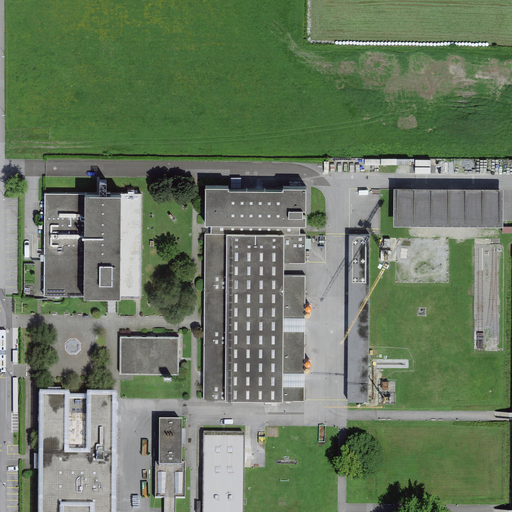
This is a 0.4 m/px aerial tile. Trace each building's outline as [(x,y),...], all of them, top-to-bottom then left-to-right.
[(305,183),(204,182),(203,399),(302,402),(305,183)] [(508,194),(397,191),(396,233),(506,237),(508,194)] [(83,297),(83,301),(120,301),(120,299),(140,299),(140,195),(120,195),(120,198),(84,198),(84,194),(44,194),(44,297),(83,297)] [(356,308),(370,307),(369,233),(351,233),(352,331),(366,331),(366,339),(352,339),(352,354),(354,354),(354,363),(371,362),(370,322),(356,323),(356,308)] [(179,338),(120,337),(119,374),(178,375),(179,338)] [(370,399),(371,383),(350,383),(350,399),(370,399)] [(69,390),(39,389),(38,511),(115,511),(116,391),(88,390),(88,393),(69,393),(69,390)] [(182,421),(160,420),(159,465),(181,466),(182,421)] [(245,511),(246,433),(205,432),(204,511),(245,511)] [(177,473),(177,495),(186,495),(186,473),(177,473)] [(175,511),(176,495),(167,495),(166,511),(175,511)]
